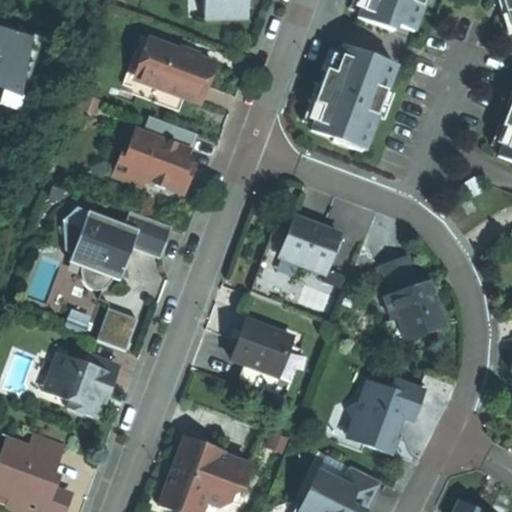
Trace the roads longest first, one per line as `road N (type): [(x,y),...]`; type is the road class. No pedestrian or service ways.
road 1 (residential): [(450,438),(481,343),(474,295),(451,248),(410,206),(246,148)]
road 2 (residential): [(246,148),(112,511)]
road 3 (residential): [(299,0),(246,148)]
